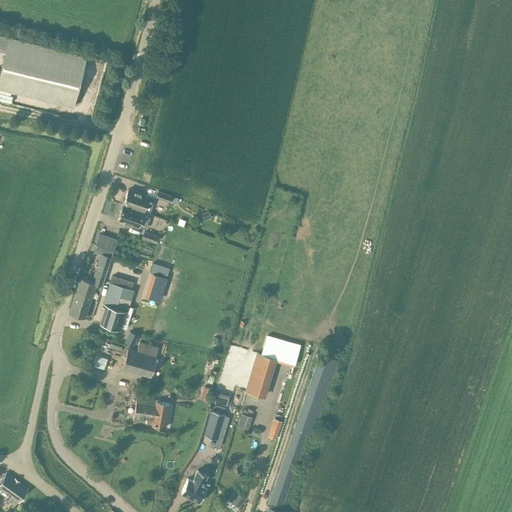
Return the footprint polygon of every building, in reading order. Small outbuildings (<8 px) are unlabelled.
[(0,87),(74,106),(86,57),(8,38),(0,70),(0,87)] [(128,189),(123,204),(144,211),(149,196),(128,189)] [(169,202),(171,195),(158,190),(156,197),(169,202)] [(118,219),(138,226),(144,211),(123,204),(118,219)] [(201,221),(211,217),(208,209),(198,214),(201,221)] [(144,230),(141,237),(156,242),(159,235),(144,230)] [(100,291),(102,286),(111,256),(100,253),(91,281),(80,278),(69,312),(85,317),(94,289),(100,291)] [(166,266),(153,262),(150,271),(163,276),(166,266)] [(131,288),(121,285),(123,275),(111,272),(109,281),(110,281),(103,304),(106,305),(101,322),(120,328),(124,312),(127,313),(127,311),(132,297),(129,296),(131,288)] [(125,342),(133,346),(138,334),(130,331),(125,342)] [(157,356),(156,356),(158,346),(139,341),(136,350),(128,348),(122,369),(150,377),(157,356)] [(277,358),(257,352),(245,391),(265,397),(277,358)] [(319,353),(289,440),(268,503),(282,508),(308,434),(313,435),(338,360),(319,353)] [(204,386),(200,398),(207,400),(211,388),(204,386)] [(229,395),(217,391),(214,401),(226,404),(229,395)] [(169,403),(155,401),(156,399),(137,396),(133,420),(153,424),(152,425),(165,427),(169,403)] [(224,415),(225,414),(211,410),(204,434),(217,438),(224,415)] [(241,412),(237,425),(248,427),(251,415),(241,412)] [(224,415),(217,438),(221,440),(228,417),(224,415)] [(267,434),(276,437),(282,418),(273,416),(267,434)] [(206,488),(202,486),(207,474),(197,470),(192,481),(187,478),(181,492),(199,501),(206,488)] [(13,508),(19,499),(28,487),(6,472),(0,480),(0,485),(9,492),(3,501),(13,508)] [(236,490),(225,504),(235,511),(246,498),(236,490)]
